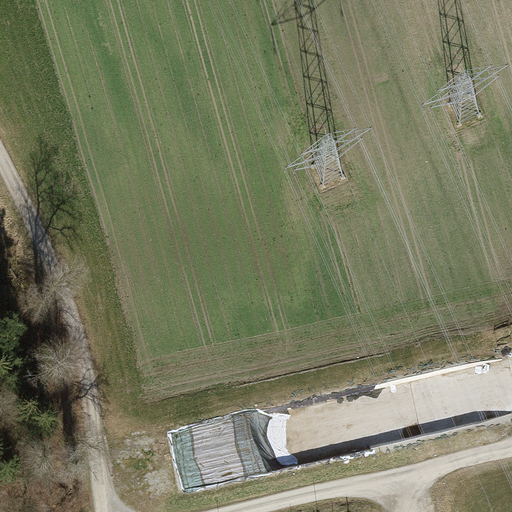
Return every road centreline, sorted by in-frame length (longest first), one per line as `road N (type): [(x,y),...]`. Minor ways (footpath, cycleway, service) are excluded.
road 1 (track): [(0,154),(50,261),(85,372),(108,511)]
road 2 (track): [(239,511),(511,449)]
